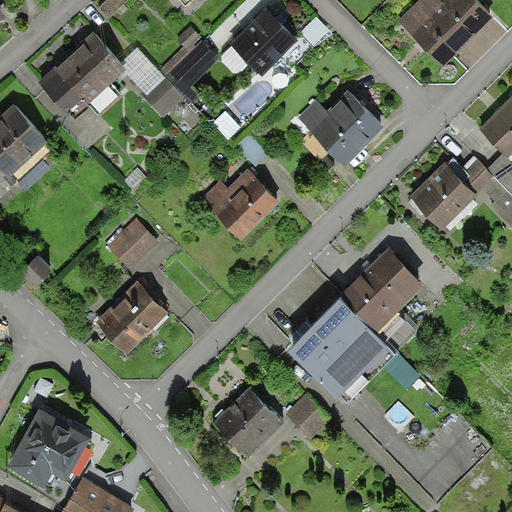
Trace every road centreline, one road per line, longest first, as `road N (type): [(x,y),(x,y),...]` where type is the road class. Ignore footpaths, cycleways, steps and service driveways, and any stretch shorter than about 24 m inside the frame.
road 1 (residential): [(136,414),(431,120)]
road 2 (residential): [(317,0),(431,120)]
road 3 (tertiary): [(41,327),(136,414)]
road 4 (tertiary): [(136,414),(214,511)]
